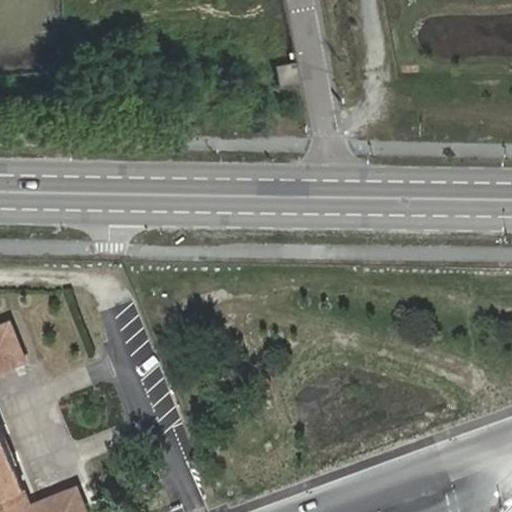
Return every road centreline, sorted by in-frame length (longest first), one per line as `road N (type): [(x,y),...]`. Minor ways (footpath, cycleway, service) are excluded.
road 1 (secondary): [(0,206),(511,214)]
road 2 (secondary): [(511,182),(0,176)]
road 3 (unknown): [(384,0),(393,47),(387,88),(327,135)]
